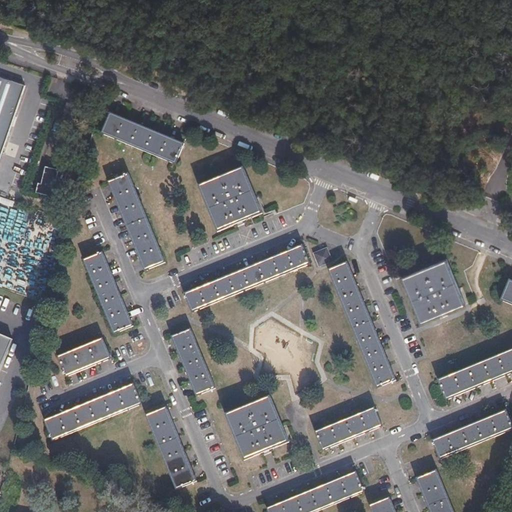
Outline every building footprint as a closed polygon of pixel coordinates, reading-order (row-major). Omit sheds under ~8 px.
[(10,134),(20,107),(26,88),(23,87),(0,78),(0,163),(1,162),(10,134)] [(170,138),(136,123),(112,113),(103,134),(118,141),(138,149),(160,159),(177,166),(187,145),(170,138)] [(46,165),(39,191),(54,195),(61,169),(46,165)] [(264,216),(257,198),(249,177),(246,168),(228,175),(210,182),(206,184),(201,186),(208,204),(216,226),(219,233),(228,229),(251,221),(264,216)] [(155,234),(145,210),(137,191),(130,173),(109,182),(119,206),(126,226),(133,243),(139,258),(145,272),(167,263),(155,234)] [(255,287),(273,279),(288,273),(302,267),(311,263),(310,260),(306,250),(303,243),(297,246),(287,250),(268,258),(252,265),(235,271),(223,277),(207,283),(191,290),(184,293),(188,302),(190,308),(192,313),(211,305),(234,295),(255,287)] [(133,327),(121,296),(109,267),(103,252),(100,254),(95,256),(83,261),(87,272),(97,296),(109,325),(113,335),(120,332),(133,327)] [(462,295),(455,278),(448,259),(443,260),(421,269),(404,276),(405,278),(410,292),(417,311),(422,322),(444,313),(465,304),(464,300),(462,295)] [(383,343),(374,322),(368,308),(364,298),(355,274),(349,260),(340,264),(329,269),(343,305),(353,329),(365,358),(377,387),(397,380),(391,363),(383,343)] [(511,280),(510,280),(501,300),(511,304),(511,280)] [(206,364),(199,347),(194,335),(192,330),(185,332),(172,338),(176,349),(188,378),(195,397),(216,389),(209,373),(206,364)] [(0,371),(3,366),(12,343),(0,337),(0,371)] [(111,360),(103,339),(84,347),(57,358),(62,369),(66,379),(82,372),(111,360)] [(500,380),(511,375),(511,350),(501,355),(487,360),(471,367),(451,375),(439,380),(448,401),(479,388),(500,380)] [(104,422),(132,410),(142,406),(136,391),(133,385),(112,394),(91,403),(74,410),(53,418),(44,422),(50,435),(53,442),(58,440),(79,431),(104,422)] [(286,436),(280,421),(273,405),(270,396),(258,401),(243,407),(231,412),(225,415),(228,423),(234,436),(241,453),(244,461),(252,457),(274,449),(288,443),(286,436)] [(197,483),(184,452),(174,429),(166,409),(145,417),(154,440),(163,463),(172,485),(175,492),(183,488),(197,483)] [(365,435),(383,428),(379,419),(375,409),(349,419),(331,426),(315,432),(320,445),(323,452),(342,444),(365,435)] [(496,437),(510,432),(511,431),(511,422),(507,410),(500,413),(489,418),(477,423),(466,428),(453,432),(440,438),(433,441),(434,445),(440,460),(459,452),(478,445),(496,437)] [(454,511),(453,508),(442,482),(440,476),(438,470),(431,472),(418,477),(416,478),(420,488),(428,508),(429,511),(454,511)] [(320,511),(345,502),(365,494),(357,473),(323,486),(295,498),(271,508),(267,509),(268,511),(320,511)] [(396,511),(391,499),(385,501),(369,507),(370,511),(396,511)]
